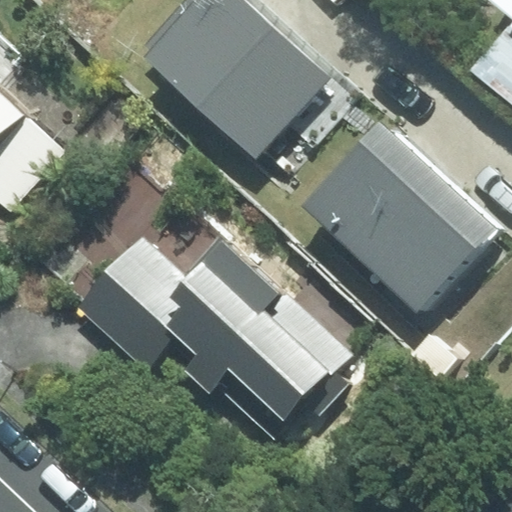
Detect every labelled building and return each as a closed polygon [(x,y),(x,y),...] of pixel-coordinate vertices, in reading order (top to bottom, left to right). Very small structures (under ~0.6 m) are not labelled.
[(207,0),(158,54),(168,64),(162,69),(272,169),(345,90),(245,0),(207,0)] [(511,102),(511,40),(482,78),(511,102)] [(0,199),(18,216),(76,153),(0,84),(0,199)] [(497,257),(382,153),(321,222),(435,326),(497,257)] [(196,280),(156,244),(93,314),(160,374),(190,342),(213,363),(200,378),(226,400),(231,395),(286,446),(319,409),(328,418),(357,388),(347,379),(364,361),(231,241),(196,280)] [(465,363),(439,339),(422,357),(449,381),(465,363)]
